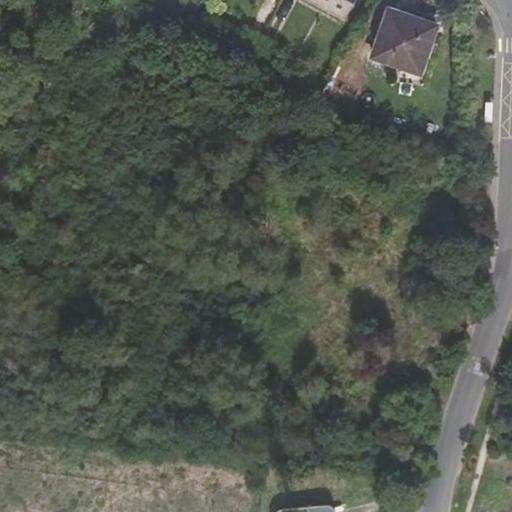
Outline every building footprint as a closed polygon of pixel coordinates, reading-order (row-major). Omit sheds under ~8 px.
[(362,0),(313,0),(353,19),(362,0)] [(426,68),(444,29),(400,7),(380,48),(409,61),(426,68)] [(260,62),(271,39),(249,29),(237,51),(260,62)] [(452,33),(444,29),(426,68),(409,61),(403,72),(430,85),(436,72),(434,71),(452,33)] [(260,62),(273,69),(284,45),(271,39),(260,62)]
